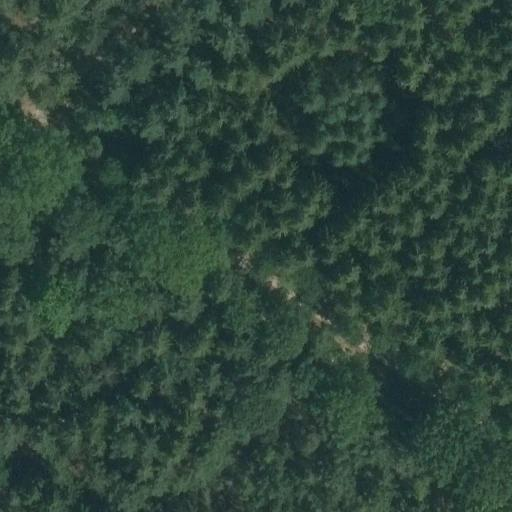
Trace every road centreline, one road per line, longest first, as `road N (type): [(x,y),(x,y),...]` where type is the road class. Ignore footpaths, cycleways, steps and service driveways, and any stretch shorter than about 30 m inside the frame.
road 1 (track): [(37,124),(511,439)]
road 2 (track): [(175,0),(37,124)]
